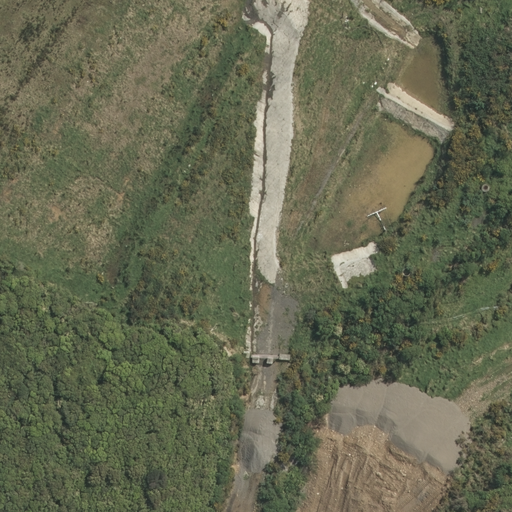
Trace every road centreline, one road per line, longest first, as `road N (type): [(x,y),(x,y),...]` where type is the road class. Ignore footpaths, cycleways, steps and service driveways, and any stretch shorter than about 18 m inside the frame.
road 1 (track): [(294,0),(280,346),(270,420),(238,511)]
road 2 (track): [(511,398),(450,437),(374,511)]
